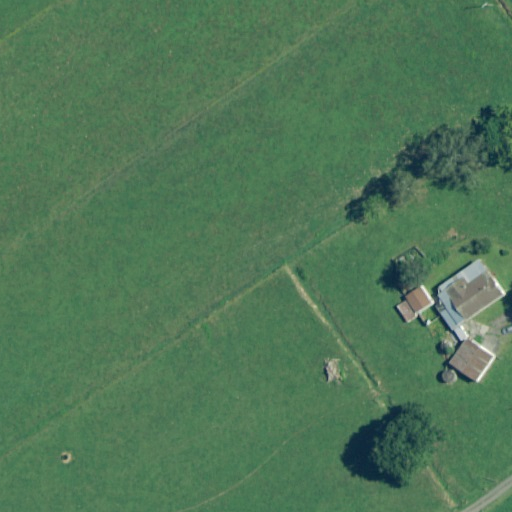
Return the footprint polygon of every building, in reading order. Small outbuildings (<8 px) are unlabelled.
[(471,337),(463,326),(508,295),(483,260),(445,287),(449,293),(443,297),(447,302),(440,308),(456,331),(464,342),(471,337)] [(422,285),(407,295),(419,313),(434,303),(422,285)] [(419,317),(408,301),(399,306),(409,323),(419,317)] [(449,339),(448,339),(446,340),(445,340),(444,341),(443,341),(442,342),(441,344),(440,345),(440,346),(440,347),(440,349),(441,350),(441,351),(442,352),(443,353),(444,354),(446,355),(447,355),(448,355),(450,355),(451,354),(452,354),(453,353),(454,352),(455,351),(455,349),(456,348),(456,347),(455,345),(455,344),(454,343),(454,342),(453,341),(451,340),(450,340),(449,339)] [(498,358),(471,339),(454,364),(480,383),(498,358)] [(445,372),(444,373),(444,374),(444,376),(444,377),(445,379),(445,380),(446,381),(447,382),(448,383),(450,383),(451,384),(452,384),(454,384),(455,383),(456,383),(457,382),(458,381),(459,379),(460,378),(460,377),(460,375),(460,374),(460,373),(459,371),(458,370),(457,369),(456,369),(455,368),(453,368),(452,368),(450,368),(449,368),(448,369),(447,370),(446,371),(445,372)]
